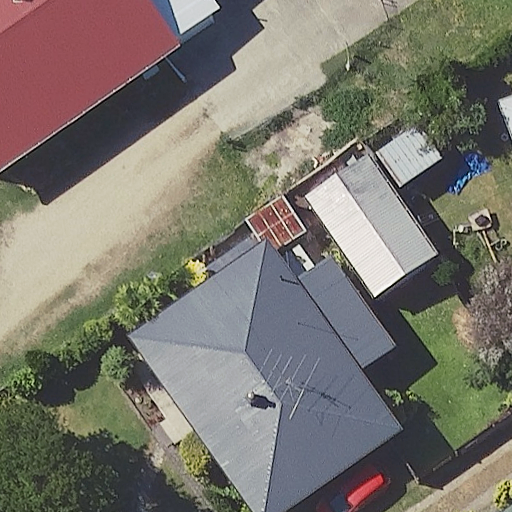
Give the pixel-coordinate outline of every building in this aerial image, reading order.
[(0,0),(0,165),(172,48),(139,0),(0,0)] [(339,60),(222,141),(264,199),(380,118),(339,60)] [(511,95),(494,102),(511,150),(511,95)] [(305,192),(374,303),(442,262),(373,150),(305,192)] [(266,240),(123,335),(240,511),(281,511),(396,436),(266,240)]
